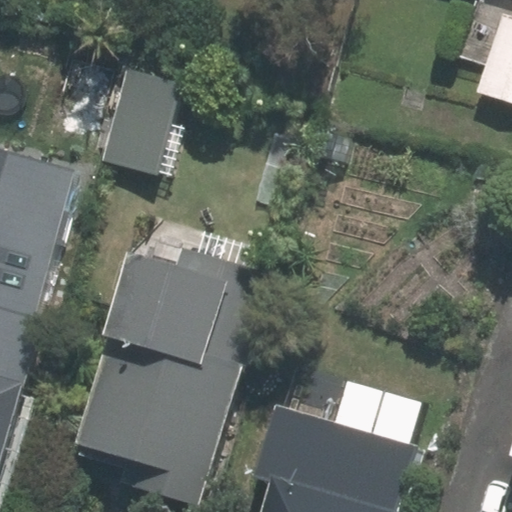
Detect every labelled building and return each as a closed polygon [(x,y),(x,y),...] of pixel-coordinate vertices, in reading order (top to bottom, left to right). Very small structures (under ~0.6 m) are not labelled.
[(511,17),(491,95),(511,100),(511,17)] [(207,86),(137,67),(111,157),(182,178),(207,86)] [(0,481),(80,173),(0,152),(0,481)] [(216,507),(280,276),(265,271),(271,250),(212,233),(206,252),(189,247),(184,267),(141,254),(87,442),(94,444),(91,454),(141,468),(138,485),(216,507)] [(273,511),(405,511),(424,446),(323,417),(328,404),(293,394),(261,509),(273,511)]
